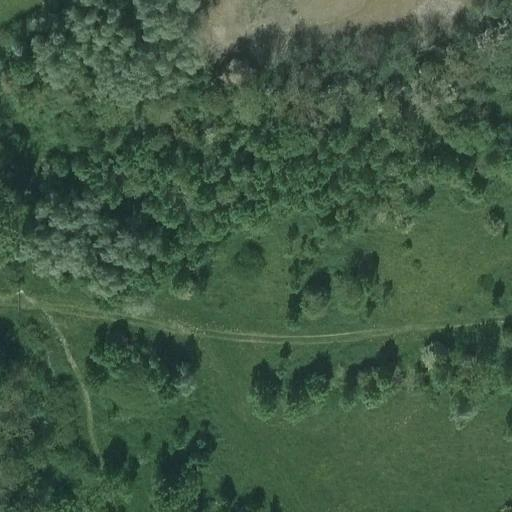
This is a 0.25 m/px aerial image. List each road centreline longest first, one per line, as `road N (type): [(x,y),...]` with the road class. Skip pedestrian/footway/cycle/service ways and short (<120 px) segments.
road 1 (track): [(175,326),(315,342),(511,325)]
road 2 (track): [(175,326),(292,511)]
road 3 (track): [(45,307),(175,326)]
